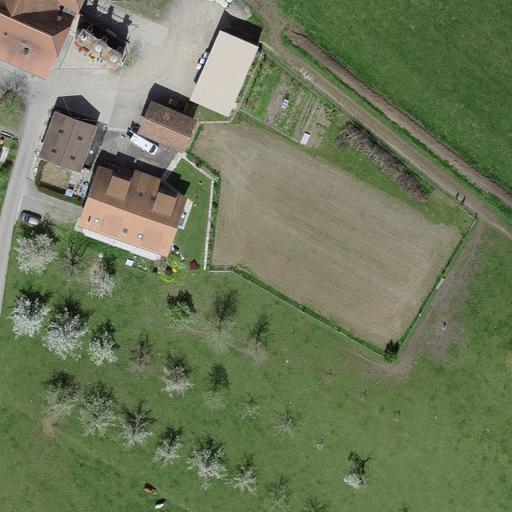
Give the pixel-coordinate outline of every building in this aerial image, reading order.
[(0,0),(0,43),(44,64),(69,9),(74,11),(74,10),(78,0),(0,0)] [(209,66),(194,101),(228,115),(258,45),(224,31),(209,66)] [(150,118),(145,129),(176,142),(186,121),(155,107),(150,118)] [(58,117),(45,154),(77,165),(90,128),(74,122),(58,117)] [(43,168),(37,180),(59,190),(64,178),(43,168)] [(101,172),(84,220),(164,248),(181,200),(155,191),(159,180),(147,176),(136,172),(132,182),(101,172)]
